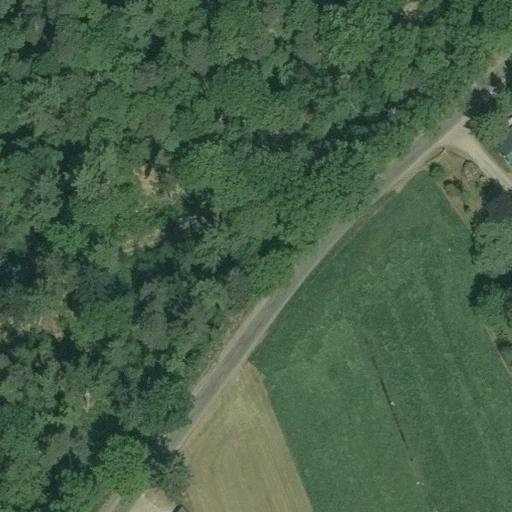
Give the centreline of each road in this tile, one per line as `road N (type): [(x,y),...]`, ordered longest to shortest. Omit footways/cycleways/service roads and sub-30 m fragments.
road 1 (unclassified): [(128,511),(328,246),(511,74)]
road 2 (track): [(422,0),(216,188),(129,253),(0,266)]
